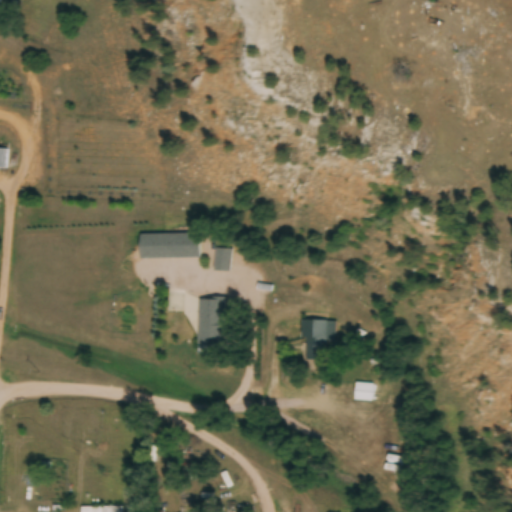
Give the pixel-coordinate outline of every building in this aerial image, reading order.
[(0,170),(8,170),(8,150),(0,150),(0,170)] [(140,261),(199,261),(199,236),(140,236),(140,261)] [(227,272),(227,253),(216,253),(216,272),(227,272)] [(198,353),(224,353),(224,301),(198,301),(198,353)] [(334,323),(303,323),(303,363),(334,363),(334,323)] [(373,386),(355,386),(355,403),(373,403),(373,386)]
